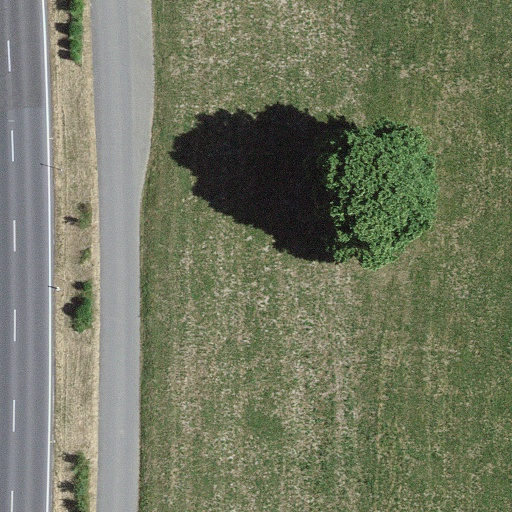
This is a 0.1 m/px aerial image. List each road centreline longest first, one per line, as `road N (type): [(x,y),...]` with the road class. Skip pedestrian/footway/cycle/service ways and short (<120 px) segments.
road 1 (secondary): [(14,511),(18,146),(7,0)]
road 2 (track): [(107,0),(117,251),(113,511)]
